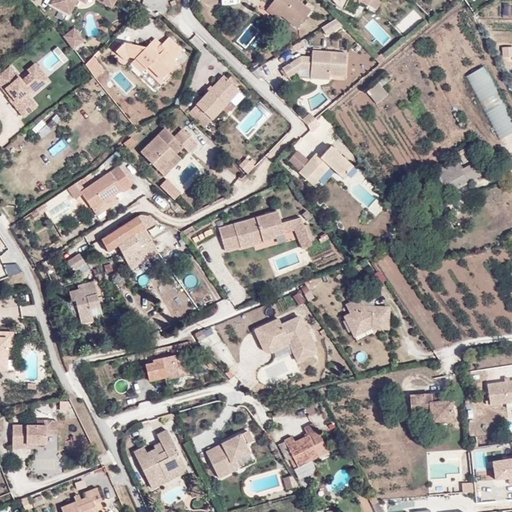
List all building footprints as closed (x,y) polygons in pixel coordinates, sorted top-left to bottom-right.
[(56,0),(53,7),(72,17),(81,0),(100,0),(114,7),(117,0),(56,0)] [(274,0),(270,6),(281,15),(297,28),(311,11),(297,0),(274,0)] [(277,20),(281,15),(270,6),(266,10),(277,20)] [(336,19),(322,28),(326,35),(342,25),(336,19)] [(84,42),(75,30),(65,37),(74,50),(84,42)] [(165,52),(159,59),(148,49),(145,52),(124,44),(115,53),(124,60),(127,57),(135,57),(145,67),(148,64),(161,78),(176,63),(172,59),(180,51),(168,38),(159,47),(161,49),(165,52)] [(305,44),(303,40),(290,48),(292,52),(305,44)] [(158,52),(151,45),(148,49),(159,59),(165,52),(161,49),(158,52)] [(511,59),(511,49),(503,50),(503,59),(511,59)] [(327,79),(328,74),(345,75),(346,53),(312,50),(311,57),(300,56),(282,67),(287,75),(299,68),(310,69),(309,77),(327,79)] [(51,70),(67,64),(63,51),(46,58),(51,70)] [(130,62),(140,72),(145,67),(135,57),(130,62)] [(97,80),(107,72),(96,58),(85,67),(97,80)] [(28,70),(30,73),(32,72),(42,85),(49,80),(35,63),(28,70)] [(0,72),(0,77),(12,68),(9,65),(0,72)] [(28,97),(42,85),(32,72),(30,73),(22,80),(12,68),(0,77),(0,85),(5,92),(7,90),(11,95),(9,97),(8,97),(22,114),(34,104),(28,97)] [(511,132),(511,122),(483,70),(466,79),(499,139),(511,132)] [(208,117),(223,103),(238,89),(224,74),(194,103),(208,117)] [(378,105),(388,96),(378,86),(368,94),(378,105)] [(229,108),(243,95),(238,89),(223,103),(229,108)] [(251,138),(274,111),(261,100),(238,127),(251,138)] [(201,124),(208,117),(194,103),(187,109),(201,124)] [(22,114),(24,116),(36,107),(34,104),(22,114)] [(310,114),(303,120),(308,126),(315,120),(310,114)] [(319,124),(315,120),(308,126),(312,130),(319,124)] [(142,152),(160,171),(184,147),(189,152),(198,144),(183,129),(175,137),(166,128),(142,152)] [(128,149),(135,144),(131,138),(123,144),(128,149)] [(298,153),(288,163),(299,173),(306,179),(309,175),(317,182),(327,170),(330,167),(338,174),(342,178),(353,166),(330,146),(320,158),(316,162),(312,158),(308,162),(298,153)] [(472,162),(466,149),(457,154),(464,166),(472,162)] [(160,171),(165,175),(182,159),(177,154),(160,171)] [(247,175),(254,168),(245,159),(238,166),(247,175)] [(457,159),(435,170),(442,185),(448,195),(470,184),(463,171),(457,159)] [(480,178),(473,165),(463,171),(470,184),(480,178)] [(82,192),(93,210),(93,209),(116,194),(121,190),(123,192),(132,186),(118,167),(81,192),(82,192)] [(327,170),(335,177),(338,174),(330,167),(327,170)] [(306,179),(313,186),(317,182),(309,175),(306,179)] [(166,179),(160,186),(174,200),(181,193),(166,179)] [(75,196),(82,192),(81,192),(75,182),(69,186),(75,196)] [(434,190),(440,200),(448,195),(442,185),(434,190)] [(119,200),(116,194),(93,209),(97,215),(119,200)] [(47,208),(43,202),(30,211),(34,216),(47,208)] [(277,234),(285,232),(282,222),(280,211),(220,227),(226,249),(239,245),(240,248),(277,237),(277,234)] [(118,245),(134,235),(141,247),(151,240),(145,229),(158,222),(150,216),(140,215),(101,239),(108,251),(116,246),(118,245)] [(452,224),(447,216),(440,220),(445,228),(452,224)] [(315,243),(301,217),(282,222),(285,232),(294,230),(304,248),(315,243)] [(323,241),(329,238),(326,232),(320,236),(323,241)] [(147,258),(158,252),(151,240),(141,247),(134,235),(118,245),(128,265),(146,256),(147,258)] [(70,273),(85,263),(79,254),(64,264),(70,273)] [(130,268),(147,258),(146,256),(128,265),(130,268)] [(21,270),(17,263),(3,265),(8,276),(21,270)] [(71,301),(75,300),(79,318),(92,315),(90,308),(99,306),(93,281),(82,284),(82,285),(83,288),(78,290),(69,292),(71,301)] [(350,314),(346,317),(354,333),(363,329),(365,332),(371,329),(388,330),(389,308),(380,308),(380,309),(371,308),(371,312),(367,312),(366,308),(361,298),(346,306),(350,314)] [(303,325),(300,318),(291,322),(294,329),(303,325)] [(290,345),(298,363),(308,358),(306,356),(315,352),(303,325),(294,329),(291,322),(282,327),(279,321),(260,329),(269,349),(288,341),(290,345)] [(268,354),(271,354),(290,345),(288,341),(269,349),(260,329),(255,331),(265,353),(266,354),(268,354)] [(200,341),(205,337),(201,331),(194,334),(200,341)] [(145,365),(148,380),(162,377),(177,374),(178,376),(189,374),(184,356),(175,358),(174,356),(152,360),(152,363),(145,365)] [(229,379),(234,375),(229,370),(225,374),(229,379)] [(178,376),(177,374),(162,377),(164,387),(180,384),(178,376)] [(511,381),(509,382),(509,379),(504,380),(504,383),(488,384),(490,405),(511,402),(511,381)] [(439,403),(433,404),(432,396),(411,397),(412,415),(431,414),(432,424),(453,423),(452,402),(439,403)] [(41,425),(47,425),(47,435),(54,434),(54,421),(41,420),(41,425)] [(36,443),(48,444),(47,435),(47,425),(41,425),(14,425),(14,448),(35,448),(36,443)] [(319,455),(316,449),(325,445),(315,425),(305,429),(308,435),(295,442),(292,436),(285,440),(298,466),(319,455)] [(233,465),(229,457),(247,448),(243,440),(250,436),(245,426),(203,447),(207,456),(205,457),(214,475),(233,465)] [(143,451),(134,455),(149,485),(163,478),(165,480),(176,475),(178,478),(187,473),(168,434),(158,438),(162,446),(166,454),(158,458),(155,453),(146,457),(143,451)] [(319,455),(328,451),(325,445),(316,449),(319,455)] [(162,446),(153,450),(155,453),(158,458),(166,454),(162,446)] [(233,465),(251,455),(247,448),(229,457),(233,465)] [(149,485),(152,491),(178,478),(176,475),(165,480),(163,478),(149,485)] [(476,493),(474,483),(464,484),(465,493),(476,493)] [(97,511),(94,503),(101,501),(96,488),(84,493),(85,498),(81,499),(76,501),(60,507),(62,511),(97,511)] [(33,500),(36,508),(43,505),(40,497),(33,500)]
